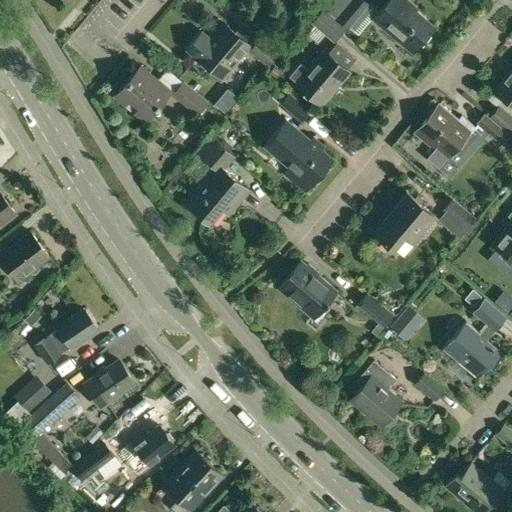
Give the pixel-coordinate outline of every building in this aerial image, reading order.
[(351,0),(337,18),(336,18),(348,28),(369,4),(364,0),(351,0)] [(388,0),(372,19),(412,53),(433,27),(406,4),(408,2),(405,0),(388,0)] [(311,23),(333,41),(344,28),(323,10),(311,23)] [(201,33),(187,49),(196,57),(220,78),(249,45),(235,33),(225,24),(210,41),(201,33)] [(243,24),(235,33),(249,45),(252,48),(250,51),(267,66),(278,54),(260,38),(259,40),(255,37),(256,35),(243,24)] [(299,64),(289,76),(296,83),(295,84),(319,105),(348,71),(347,70),(328,54),(324,50),(307,70),(299,64)] [(139,66),(115,94),(145,120),(169,91),(139,66)] [(282,74),(272,67),(268,72),(278,80),(282,74)] [(511,68),(494,90),(511,105),(511,68)] [(172,95),(196,116),(207,103),(182,82),(172,95)] [(288,94),(279,103),(301,122),(309,112),(288,94)] [(432,111),(415,132),(435,149),(426,159),(437,168),(438,168),(452,151),(473,125),(460,115),(456,119),(441,106),(435,113),(432,111)] [(511,118),(499,107),(490,117),(511,136),(511,118)] [(478,125),(501,144),(508,135),(486,116),(478,125)] [(283,173),(304,192),(332,160),(285,120),(264,145),(289,166),(283,173)] [(219,208),(226,214),(247,190),(222,168),(232,156),(207,135),(195,151),(213,167),(184,202),(207,222),(219,208)] [(0,225),(16,213),(0,192),(0,225)] [(406,192),(371,232),(387,245),(393,250),(405,236),(411,242),(433,216),(406,192)] [(443,209),(446,211),(438,220),(435,217),(434,219),(459,240),(476,220),(452,199),(443,209)] [(511,259),(511,218),(492,243),(511,259)] [(30,231),(0,253),(0,257),(17,280),(20,278),(29,280),(30,271),(49,256),(30,231)] [(278,287),(313,317),(334,293),(298,263),(278,287)] [(511,300),(503,293),(495,302),(507,312),(511,306),(511,300)] [(357,305),(383,327),(392,316),(366,294),(357,305)] [(471,312),(494,330),(505,317),(483,298),(471,312)] [(48,336),(34,345),(45,363),(60,353),(70,346),(96,328),(83,308),(56,326),(58,329),(48,336)] [(464,320),(441,348),(457,362),(459,360),(478,376),(487,364),(490,366),(500,355),(477,335),(479,333),(465,322),(465,321),(464,320)] [(83,383),(99,406),(134,383),(118,360),(83,383)] [(361,386),(349,400),(380,426),(382,423),(385,426),(389,426),(393,425),(395,421),(396,418),(395,414),(392,412),(400,401),(388,390),(396,380),(372,361),(355,382),(361,386)] [(414,383),(434,400),(442,390),(423,373),(414,383)] [(23,386),(14,395),(21,402),(15,408),(22,416),(27,410),(28,411),(51,390),(42,380),(28,392),(23,386)] [(66,384),(46,402),(24,421),(36,434),(57,415),(78,396),(66,384)] [(130,441),(118,450),(137,475),(151,465),(148,462),(173,444),(171,441),(172,438),(168,433),(165,433),(159,425),(143,436),(141,433),(130,441)] [(511,432),(505,427),(497,436),(511,448),(511,432)] [(81,480),(114,455),(103,441),(70,466),(81,480)] [(163,485),(181,501),(173,509),(175,511),(184,511),(188,508),(189,509),(220,476),(194,451),(163,485)] [(454,472),(443,485),(474,511),(482,511),(500,491),(480,474),(482,472),(469,462),(458,475),(454,472)] [(260,511),(248,501),(238,511),(260,511)]
